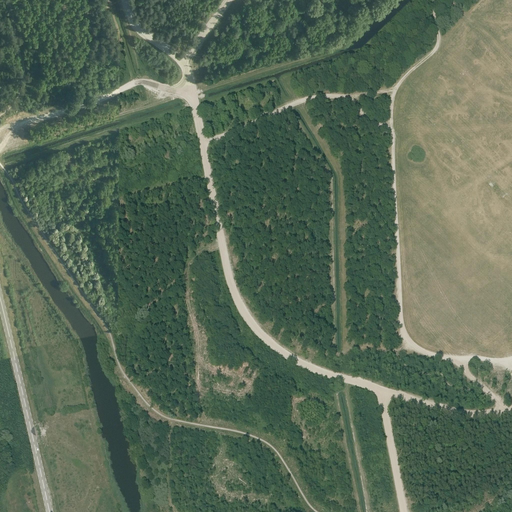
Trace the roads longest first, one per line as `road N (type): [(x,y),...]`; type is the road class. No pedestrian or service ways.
road 1 (track): [(435,0),(438,41),(394,89),(392,107),(402,326),(420,351),(511,358)]
road 2 (track): [(201,143),(232,280),(259,329),(305,363),(382,392),(457,412),(508,409)]
road 3 (track): [(20,125),(143,81),(188,86),(201,143),(305,99),(347,96)]
road 4 (primary): [(48,511),(0,301)]
road 5 (track): [(382,392),(404,511)]
